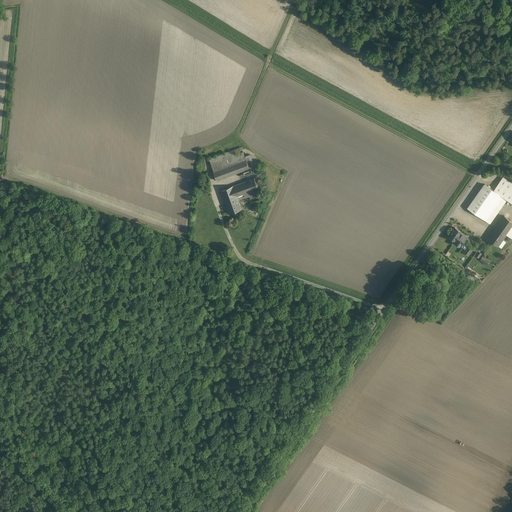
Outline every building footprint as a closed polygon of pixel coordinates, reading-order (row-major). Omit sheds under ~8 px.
[(243,153),(223,160),(228,176),(249,168),(245,158),(243,153)] [(245,158),(249,168),(255,166),(251,156),(245,158)] [(223,160),(211,165),(217,180),(228,176),(223,160)] [(254,178),(220,191),(226,205),(238,200),(237,196),(244,194),(245,198),(259,192),(254,178)] [(511,184),(502,178),(494,191),(503,197),(511,203),(511,184)] [(484,184),(467,208),(490,224),(494,217),(491,215),(503,197),(494,191),(484,184)] [(238,200),(226,205),(229,214),(242,209),(238,200)] [(511,235),(511,221),(504,216),(497,226),(496,227),(506,235),(510,238),(511,235)] [(506,235),(496,227),(497,226),(496,226),(488,239),(492,241),(492,243),(493,243),(494,243),(498,246),(506,235)] [(462,232),(454,227),(448,236),(455,241),(455,242),(456,242),(456,244),(458,245),(460,245),(461,246),(467,237),(461,233),(462,232)] [(470,256),(474,249),(468,245),(464,253),(470,256)] [(488,266),(491,261),(484,255),(480,260),(488,266)]
